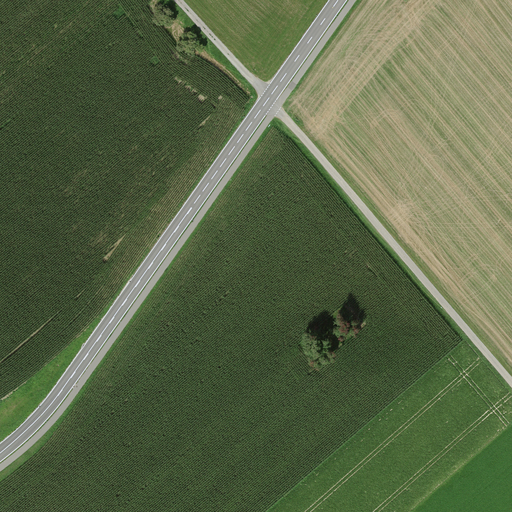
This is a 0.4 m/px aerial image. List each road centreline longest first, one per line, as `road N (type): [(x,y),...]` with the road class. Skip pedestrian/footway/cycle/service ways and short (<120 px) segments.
road 1 (tertiary): [(0,454),(54,402),(339,0)]
road 2 (track): [(177,0),(511,384)]
